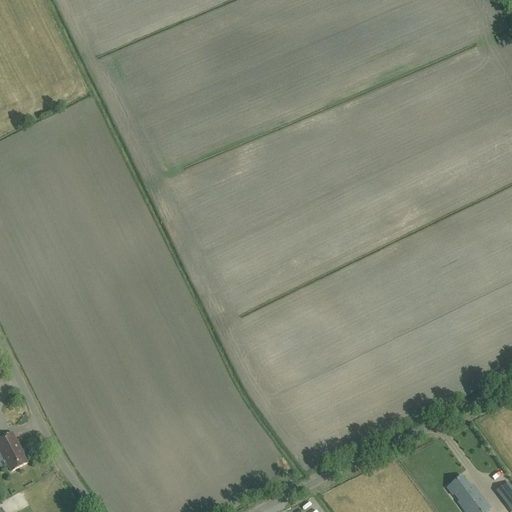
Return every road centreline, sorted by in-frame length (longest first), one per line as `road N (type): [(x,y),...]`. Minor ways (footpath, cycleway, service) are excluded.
road 1 (unclassified): [(255,511),(511,387)]
road 2 (unclassified): [(97,511),(63,466),(0,339)]
